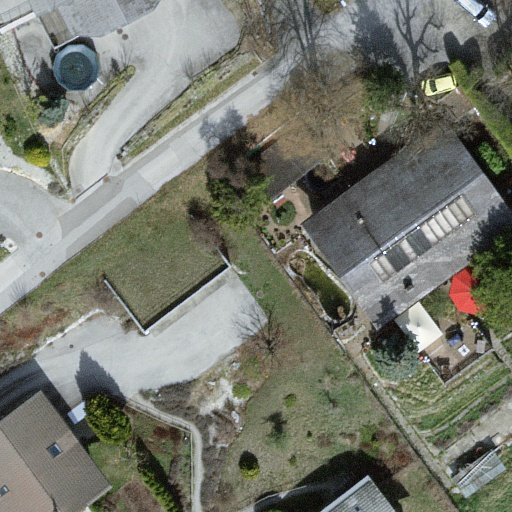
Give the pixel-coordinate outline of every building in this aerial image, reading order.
[(213,0),(29,0),(74,91),(223,19),(213,0)] [(0,90),(0,156),(25,145),(0,90)] [(442,130),(312,225),(379,317),(509,222),(442,130)] [(41,390),(0,419),(0,511),(78,511),(112,488),(41,390)] [(398,511),(372,476),(322,511),(398,511)]
